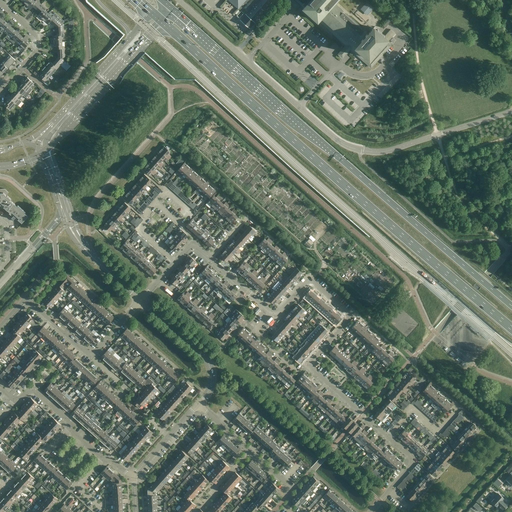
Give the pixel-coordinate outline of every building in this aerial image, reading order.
[(36,0),(35,1),(33,0),(29,0),(26,4),(31,9),(33,6),(37,9),(41,4),(36,0)] [(228,0),(238,8),(243,12),(245,15),(241,19),(250,28),(255,23),(254,23),(257,20),(256,19),(273,0),(228,0)] [(305,8),(304,9),(317,20),(317,21),(318,20),(319,20),(320,21),(347,46),(346,46),(346,47),(346,48),(346,49),(347,49),(348,49),(349,49),(350,48),(371,67),(390,46),(384,41),(386,39),(383,36),(384,35),(375,27),(368,34),(361,28),(335,5),(334,5),(332,4),(335,0),(311,0),(304,8),(305,8)] [(363,6),(370,12),(374,7),(367,1),(363,6)] [(41,4),(37,9),(40,13),(38,15),(43,20),(48,13),(45,10),(46,9),(41,4)] [(52,16),(48,13),(43,20),(48,24),(50,21),(57,27),(63,24),(53,15),(52,16)] [(3,31),(11,23),(9,21),(7,23),(5,21),(0,26),(0,31),(2,33),(3,31)] [(11,23),(3,31),(8,35),(13,28),(11,26),(13,24),(11,23)] [(63,24),(57,27),(57,36),(53,36),(54,42),(62,42),(62,37),(64,37),(63,24)] [(10,40),(19,30),(17,28),(16,30),(13,28),(8,35),(6,37),(10,40)] [(16,42),(21,35),(19,33),(21,31),(19,30),(10,40),(14,44),(16,42)] [(21,35),(16,42),(20,45),(27,37),(25,36),(24,38),(21,35)] [(27,37),(20,45),(24,49),(29,43),(27,41),(29,39),(27,37)] [(62,42),(54,42),(54,49),(58,49),(58,57),(65,60),(64,46),(62,47),(62,42)] [(9,54),(5,59),(12,64),(15,60),(9,54)] [(56,70),(60,65),(66,70),(70,65),(64,60),(65,60),(58,57),(52,64),(50,61),(45,66),(52,72),(55,68),(56,70)] [(5,59),(2,63),(8,68),(12,64),(5,59)] [(52,72),(45,66),(37,76),(44,83),(45,82),(50,77),(48,75),(52,72)] [(23,78),(21,79),(30,87),(34,83),(27,77),(25,80),(23,78)] [(30,87),(21,79),(20,81),(22,83),(20,85),(29,93),(32,89),(30,87)] [(29,93),(20,85),(18,88),(16,86),(14,88),(23,95),(25,97),(29,93)] [(23,95),(14,88),(13,89),(15,91),(13,93),(19,99),(23,95)] [(19,99),(13,93),(11,96),(9,94),(7,96),(16,103),(18,105),(22,101),(19,99)] [(16,103),(7,96),(6,97),(8,99),(5,102),(8,104),(5,106),(10,110),(16,103)] [(164,146),(160,150),(169,158),(171,156),(168,153),(170,151),(164,146)] [(169,158),(160,150),(157,154),(163,159),(165,157),(168,160),(169,158)] [(163,159),(157,154),(153,158),(163,166),(164,164),(161,161),(163,159)] [(163,166),(153,158),(150,162),(156,167),(157,168),(159,166),(161,168),(164,170),(165,168),(163,166)] [(156,167),(150,162),(146,165),(156,174),(157,172),(154,169),(156,167)] [(184,162),(179,169),(181,171),(179,172),(181,174),(188,166),(184,162)] [(156,174),(146,165),(143,169),(149,175),(150,176),(152,174),(154,176),(156,174)] [(188,166),(181,174),(183,176),(184,174),(187,176),(193,169),(191,167),(191,168),(188,166)] [(193,169),(187,176),(189,178),(187,179),(189,181),(196,173),(194,171),(195,170),(193,169)] [(196,173),(189,181),(191,183),(192,181),(194,183),(200,176),(196,173)] [(150,180),(144,174),(141,178),(149,185),(150,183),(149,182),(150,180)] [(200,176),(194,183),(196,185),(195,186),(197,188),(204,180),(200,176)] [(149,185),(141,178),(137,182),(143,188),(145,186),(147,187),(149,185)] [(204,180),(197,188),(201,192),(202,190),(208,183),(204,180)] [(143,188),(137,182),(134,186),(142,193),(143,191),(142,190),(143,188)] [(208,183),(202,190),(204,192),(203,193),(204,195),(212,187),(208,183)] [(142,193),(134,186),(130,190),(136,195),(138,193),(140,195),(142,193)] [(212,187),(204,195),(206,197),(208,195),(210,197),(216,191),(212,187)] [(0,202),(1,202),(5,205),(3,207),(8,210),(11,213),(12,212),(19,218),(18,219),(22,223),(28,216),(25,213),(26,212),(18,205),(17,206),(10,200),(11,199),(7,195),(8,192),(5,189),(0,188),(0,202)] [(138,197),(130,190),(127,194),(136,202),(138,200),(136,199),(138,197)] [(136,202),(127,194),(123,198),(131,205),(133,203),(135,204),(136,202)] [(213,196),(207,202),(211,206),(220,197),(218,195),(215,198),(213,196)] [(213,211),(215,209),(221,203),(219,201),(221,198),(220,197),(211,206),(209,208),(213,211)] [(130,207),(124,202),(121,206),(128,213),(129,212),(130,213),(131,212),(130,211),(128,210),(130,207)] [(221,203),(215,209),(219,213),(227,203),(226,202),(223,205),(221,203)] [(227,203),(219,213),(223,216),(228,210),(226,208),(229,205),(227,203)] [(128,213),(121,206),(117,210),(123,215),(125,213),(127,215),(128,213)] [(228,210),(223,216),(227,220),(235,210),(233,209),(231,212),(228,210)] [(123,215),(117,210),(114,214),(123,222),(125,220),(121,217),(123,215)] [(235,210),(227,220),(231,223),(236,217),(234,215),(237,212),(235,210)] [(123,222),(114,214),(110,218),(116,223),(118,221),(121,224),(123,222)] [(116,223),(110,218),(107,222),(116,230),(117,228),(114,225),(116,223)] [(192,219),(187,225),(189,227),(186,230),(188,231),(196,223),(192,219)] [(116,230),(107,222),(103,226),(109,231),(111,229),(114,232),(116,230)] [(196,223),(188,231),(190,233),(193,230),(195,232),(200,226),(196,223)] [(200,226),(195,232),(197,234),(194,237),(196,238),(204,230),(200,226)] [(246,226),(244,228),(253,235),(257,231),(251,226),(249,229),(246,226)] [(181,229),(180,228),(178,229),(180,230),(177,233),(187,241),(188,239),(185,237),(187,234),(181,229)] [(253,235),(244,228),(243,229),(246,232),(244,234),(249,239),(253,235)] [(203,239),(208,233),(210,231),(208,230),(206,232),(204,230),(196,238),(198,240),(201,237),(203,239)] [(187,241),(177,233),(174,237),(180,242),(182,240),(185,243),(187,241)] [(208,233),(203,239),(205,241),(202,244),(204,245),(212,237),(208,233)] [(249,239),(244,234),(242,236),(239,233),(237,235),(246,243),(249,239)] [(246,243),(237,235),(236,237),(239,240),(237,242),(242,247),(246,243)] [(180,242),(174,237),(171,241),(180,249),(181,247),(178,244),(180,242)] [(212,237),(204,245),(206,247),(209,244),(211,246),(216,240),(212,237)] [(266,241),(263,239),(258,245),(262,249),(270,240),(268,238),(266,241)] [(309,248),(314,243),(309,239),(305,243),(309,248)] [(242,247),(237,242),(234,240),(231,244),(240,252),(242,250),(238,247),(240,245),(242,247)] [(270,240),(262,249),(266,252),(271,246),(269,244),(272,241),(270,240)] [(180,249),(171,241),(167,245),(173,250),(175,248),(178,251),(180,249)] [(127,244),(125,242),(120,248),(124,251),(131,244),(129,242),(127,244)] [(131,244),(124,251),(128,255),(133,249),(131,247),(133,245),(131,244)] [(240,252),(231,244),(227,248),(233,253),(235,251),(238,254),(240,252)] [(273,248),(271,246),(266,252),(270,256),(278,247),(276,245),(273,248)] [(278,247),(270,256),(274,259),(279,253),(277,251),(280,248),(278,247)] [(233,253),(227,248),(224,252),(233,260),(235,258),(231,255),(233,253)] [(135,251),(133,249),(128,255),(132,258),(139,251),(137,249),(135,251)] [(139,251),(132,258),(136,262),(141,256),(139,254),(140,252),(139,251)] [(156,258),(159,260),(161,262),(164,259),(165,260),(167,258),(165,256),(164,258),(158,252),(156,254),(158,256),(156,258)] [(233,260),(224,252),(220,256),(226,261),(228,259),(231,262),(233,260)] [(281,255),(279,253),(274,259),(277,263),(286,254),(284,252),(281,255)] [(286,254),(277,263),(281,266),(287,260),(285,258),(288,255),(286,254)] [(143,258),(141,256),(136,262),(140,265),(146,258),(145,256),(143,258)] [(197,263),(192,258),(190,260),(187,257),(185,259),(194,267),(197,263)] [(146,258),(140,265),(143,269),(149,263),(147,261),(148,259),(146,258)] [(194,267),(185,259),(184,261),(187,264),(185,266),(190,271),(194,267)] [(151,265),(149,263),(143,269),(147,272),(154,265),(152,263),(151,265)] [(241,264),(236,270),(240,274),(248,264),(246,263),(243,266),(241,264)] [(248,264),(240,274),(244,277),(249,271),(247,269),(250,266),(248,264)] [(154,265),(147,272),(151,276),(157,270),(154,268),(156,266),(154,265)] [(190,271),(185,266),(183,268),(180,265),(178,267),(187,275),(190,271)] [(211,270),(207,266),(202,272),(204,274),(201,277),(202,279),(211,270)] [(187,275),(178,267),(177,269),(180,271),(178,274),(183,278),(187,275)] [(292,268),(290,270),(299,278),(303,274),(297,269),(295,271),(292,268)] [(211,270),(202,279),(204,280),(207,277),(209,279),(215,273),(211,270)] [(249,271),(244,277),(248,281),(256,271),(254,270),(251,273),(249,271)] [(299,278),(290,270),(289,271),(292,274),(290,276),(296,282),(299,278)] [(256,271),(248,281),(252,284),(257,278),(255,276),(258,273),(256,271)] [(183,278),(178,274),(176,276),(173,273),(171,275),(180,282),(183,278)] [(218,277),(215,273),(209,279),(212,281),(208,284),(210,286),(218,277)] [(71,291),(77,285),(67,275),(64,278),(67,281),(70,284),(67,288),(71,291)] [(180,282),(171,275),(170,276),(173,279),(171,281),(176,286),(180,282)] [(285,275),(283,277),(292,286),(296,282),(290,276),(288,279),(285,275)] [(222,280),(218,277),(210,286),(212,287),(215,284),(217,286),(220,283),(222,280)] [(257,278),(252,284),(255,287),(264,278),(262,277),(259,280),(257,278)] [(292,286),(283,277),(282,279),(285,282),(283,284),(287,287),(289,289),(292,286)] [(61,288),(67,281),(64,278),(54,289),(61,295),(65,291),(61,288)] [(264,278),(255,287),(259,291),(265,285),(262,283),(266,280),(264,278)] [(222,284),(220,283),(217,286),(215,288),(219,291),(227,283),(225,281),(222,284)] [(448,290),(448,289),(439,281),(439,282),(448,290)] [(281,282),(278,286),(286,294),(288,292),(285,289),(287,287),(283,284),(281,282)] [(227,283),(219,291),(223,295),(228,290),(226,288),(229,285),(227,283)] [(77,285),(71,291),(75,295),(82,288),(77,285)] [(278,286),(274,290),(280,295),(282,293),(285,296),(286,294),(278,286)] [(82,288),(75,295),(79,299),(86,292),(82,288)] [(230,291),(228,290),(223,295),(227,298),(235,290),(233,288),(230,291)] [(61,295),(54,289),(51,293),(58,299),(61,295)] [(235,290),(227,298),(231,302),(236,297),(234,295),(237,292),(235,290)] [(274,290),(271,294),(279,302),(281,300),(278,297),(280,295),(274,290)] [(312,293),(310,291),(305,297),(309,300),(316,292),(315,290),(312,293)] [(86,292),(79,299),(83,302),(90,295),(86,292)] [(184,292),(177,299),(181,303),(189,293),(188,292),(186,294),(184,292)] [(316,292),(309,300),(313,304),(317,298),(315,296),(318,293),(316,292)] [(58,299),(51,293),(47,297),(54,303),(58,299)] [(189,293),(181,303),(185,306),(190,300),(188,298),(191,295),(189,293)] [(271,294),(267,298),(273,303),(274,301),(278,304),(279,302),(271,294)] [(90,295),(83,302),(87,306),(94,299),(90,295)] [(54,303),(47,297),(43,301),(50,308),(54,303)] [(320,300),(317,298),(313,304),(317,307),(324,299),(322,297),(320,300)] [(82,310),(84,308),(72,298),(70,301),(82,310)] [(94,299),(87,306),(92,310),(98,303),(94,299)] [(190,300),(185,306),(189,310),(197,300),(195,299),(192,302),(190,300)] [(324,299),(317,307),(320,311),(325,305),(323,303),(326,300),(324,299)] [(197,300),(189,310),(193,313),(198,307),(196,305),(199,302),(197,300)] [(98,303),(92,310),(96,313),(102,306),(98,303)] [(304,309),(298,304),(294,308),(303,316),(305,315),(302,311),(304,309)] [(327,307),(325,305),(320,311),(324,314),(332,306),(330,304),(327,307)] [(102,306),(96,313),(100,317),(106,310),(102,306)] [(198,307),(193,313),(197,317),(205,307),(203,306),(200,309),(198,307)] [(332,306),(324,314),(328,318),(333,312),(331,310),(334,307),(332,306)] [(64,307),(58,314),(62,318),(70,309),(69,308),(67,310),(64,307)] [(205,307),(197,317),(201,320),(206,314),(204,312),(207,309),(205,307)] [(303,316),(294,308),(291,312),(297,317),(299,315),(302,318),(303,316)] [(70,309),(62,318),(66,322),(72,315),(70,312),(72,310),(70,309)] [(106,310),(100,317),(104,320),(110,314),(106,310)] [(238,311),(234,315),(243,323),(244,321),(241,318),(243,316),(238,311)] [(335,314),(333,312),(328,318),(332,321),(340,312),(338,311),(335,314)] [(297,317),(291,312),(287,316),(297,324),(298,322),(295,319),(297,317)] [(340,312),(332,321),(336,325),(341,319),(339,317),(342,314),(340,312)] [(34,319),(27,313),(23,317),(30,323),(34,319)] [(206,314),(201,320),(204,324),(213,314),(211,313),(208,316),(206,314)] [(110,314),(104,320),(108,324),(114,317),(110,314)] [(213,314),(204,324),(208,327),(214,321),(212,320),(215,316),(213,314)] [(72,315),(66,322),(70,325),(79,316),(77,315),(75,317),(72,315)] [(243,323),(234,315),(231,319),(236,324),(238,321),(241,324),(243,323)] [(79,316),(70,325),(74,329),(80,322),(78,320),(80,317),(79,316)] [(297,324),(287,316),(284,320),(286,322),(290,325),(291,323),(295,326),(297,324)] [(30,323),(23,317),(19,321),(26,327),(30,323)] [(236,324),(231,319),(227,323),(236,330),(237,328),(234,326),(236,324)] [(362,324),(358,320),(352,326),(354,328),(351,332),(353,334),(362,324)] [(26,327),(19,321),(16,325),(23,331),(26,327)] [(290,325),(286,322),(284,324),(281,321),(280,323),(288,331),(292,327),(290,325)] [(80,322),(74,329),(78,333),(87,323),(85,322),(83,325),(80,322)] [(87,323),(78,333),(82,336),(88,329),(86,327),(88,324),(87,323)] [(236,330),(227,323),(224,327),(229,331),(231,329),(234,332),(236,330)] [(288,331),(280,323),(278,325),(281,328),(279,330),(285,335),(288,331)] [(366,327),(362,324),(353,334),(355,335),(358,332),(360,334),(366,327)] [(23,331),(16,325),(12,329),(21,337),(19,335),(23,331)] [(321,325),(317,329),(326,337),(328,335),(325,332),(326,330),(321,325)] [(43,326),(37,333),(41,337),(47,330),(43,326)] [(479,335),(480,334),(471,326),(469,327),(479,335)] [(229,331),(224,327),(220,330),(229,338),(230,336),(227,334),(229,331)] [(244,327),(238,334),(240,335),(237,339),(239,341),(248,331),(244,327)] [(370,331),(366,327),(360,334),(362,335),(359,339),(361,340),(370,331)] [(21,337),(12,329),(14,331),(11,335),(18,341),(21,337)] [(88,329),(82,336),(86,340),(95,330),(93,329),(91,332),(88,329)] [(127,329),(120,336),(125,339),(131,332),(127,329)] [(229,338),(220,330),(220,331),(219,330),(218,329),(217,330),(216,331),(215,332),(216,334),(217,334),(222,339),(224,337),(227,340),(229,338)] [(285,335),(279,330),(277,332),(274,329),(273,331),(281,338),(285,335)] [(317,329),(314,333),(319,338),(321,335),(324,338),(326,337),(317,329)] [(47,330),(41,337),(45,341),(51,334),(47,330)] [(95,330),(86,340),(90,344),(97,337),(94,334),(96,332),(95,330)] [(248,331),(239,341),(241,342),(244,339),(246,341),(252,334),(248,331)] [(281,338),(273,331),(271,333),(274,336),(272,338),(278,343),(281,338)] [(374,334),(370,331),(361,340),(363,342),(366,339),(368,341),(374,334)] [(131,332),(125,339),(129,343),(135,336),(131,332)] [(314,333),(310,337),(319,344),(321,342),(317,340),(319,338),(314,333)] [(51,334),(45,341),(49,344),(55,337),(51,334)] [(252,334),(246,341),(248,342),(245,346),(247,348),(256,338),(252,334)] [(377,338),(374,334),(368,341),(370,342),(367,346),(369,347),(377,338)] [(18,341),(11,335),(7,339),(14,346),(18,341)] [(135,336),(129,343),(133,347),(139,340),(135,336)] [(55,337),(49,344),(53,348),(59,341),(55,337)] [(307,341),(309,342),(312,345),(314,343),(317,346),(319,344),(310,337),(307,341)] [(256,338),(247,348),(249,349),(252,346),(254,348),(259,341),(256,338)] [(381,341),(377,338),(369,347),(371,349),(374,346),(376,348),(377,346),(381,341)] [(14,346),(7,339),(3,343),(10,350),(14,346)] [(139,340),(133,347),(137,350),(143,343),(139,340)] [(59,341),(53,348),(57,352),(63,345),(59,341)] [(259,341),(254,348),(256,349),(253,353),(255,355),(263,345),(259,341)] [(304,341),(302,343),(311,351),(315,347),(312,345),(309,342),(307,344),(304,341)] [(10,350),(3,343),(0,347),(7,354),(10,350)] [(143,343),(137,350),(141,354),(147,347),(143,343)] [(311,351),(302,343),(300,345),(304,348),(302,350),(308,355),(311,351)] [(379,348),(377,346),(376,348),(372,352),(376,355),(384,346),(382,344),(379,348)] [(63,345),(57,352),(61,355),(67,348),(63,345)] [(263,345),(255,355),(256,356),(259,353),(261,355),(262,355),(263,353),(267,348),(263,345)] [(335,346),(330,351),(332,353),(329,356),(331,358),(339,349),(335,346)] [(384,346),(376,355),(380,359),(385,353),(383,351),(386,348),(384,346)] [(147,347),(141,354),(145,357),(151,351),(147,347)] [(67,348),(61,355),(65,359),(72,352),(67,348)] [(297,349),(295,351),(304,359),(308,355),(302,350),(300,352),(297,349)] [(339,349),(331,358),(333,360),(336,356),(338,358),(343,353),(339,349)] [(31,351),(30,352),(39,361),(43,356),(36,350),(33,353),(31,351)] [(107,350),(101,357),(105,361),(114,351),(113,350),(110,353),(107,350)] [(114,351),(105,361),(110,364),(116,357),(113,355),(115,353),(114,351)] [(151,351),(145,357),(149,361),(155,354),(151,351)] [(304,359),(295,351),(293,353),(297,356),(295,358),(301,363),(304,359)] [(387,355),(385,353),(380,359),(384,362),(392,353),(390,351),(387,355)] [(39,361),(30,352),(28,354),(31,356),(28,359),(35,365),(39,361)] [(72,352),(65,359),(69,362),(68,364),(76,356),(72,352)] [(262,355),(261,355),(257,360),(261,363),(270,353),(268,352),(265,355),(263,353),(262,355)] [(270,353),(261,363),(265,367),(271,360),(269,358),(272,355),(270,353)] [(343,353),(338,358),(340,360),(337,363),(339,365),(347,356),(343,353)] [(392,353),(384,362),(388,366),(393,360),(391,358),(394,355),(392,353)] [(155,354),(149,361),(153,365),(159,358),(155,354)] [(76,356),(68,364),(71,367),(68,369),(70,370),(78,361),(74,357),(76,356)] [(347,356),(339,365),(341,367),(344,363),(346,365),(349,362),(351,360),(347,356)] [(116,357),(110,364),(114,368),(122,359),(121,358),(118,360),(116,357)] [(159,358),(153,365),(157,368),(163,361),(159,358)] [(23,359),(22,360),(32,369),(35,365),(28,359),(26,361),(23,359)] [(122,359),(114,368),(118,372),(126,362),(124,365),(121,362),(123,360),(122,359)] [(271,360),(265,367),(269,370),(278,360),(276,359),(273,362),(271,360)] [(32,369),(22,360),(21,362),(24,364),(21,367),(28,373),(32,369)] [(278,360),(269,370),(273,374),(279,367),(277,365),(280,362),(278,360)] [(349,362),(346,365),(344,368),(347,371),(356,362),(354,360),(351,364),(349,362)] [(78,361),(70,370),(71,371),(73,369),(76,371),(82,365),(78,361)] [(163,361),(157,368),(161,372),(167,365),(163,361)] [(126,362),(118,372),(120,369),(124,373),(132,364),(131,363),(129,365),(126,362)] [(356,362),(347,371),(351,375),(356,369),(354,367),(357,364),(356,362)] [(8,373),(13,366),(10,363),(5,370),(8,373)] [(132,364),(124,373),(128,377),(134,370),(131,367),(133,365),(132,364)] [(82,365),(76,371),(79,374),(76,376),(78,377),(86,368),(82,365)] [(167,365),(161,372),(165,375),(171,369),(167,365)] [(279,367),(273,374),(277,377),(286,367),(284,366),(281,369),(279,367)] [(16,367),(15,368),(24,377),(28,373),(21,367),(19,369),(16,367)] [(286,367),(277,377),(280,381),(287,374),(285,372),(287,369),(286,367)] [(356,369),(351,375),(355,378),(363,369),(362,367),(359,371),(356,369)] [(24,377),(15,368),(14,370),(16,372),(14,375),(21,381),(24,377)] [(86,368),(78,377),(79,378),(81,376),(84,379),(90,372),(86,368)] [(149,369),(147,371),(154,379),(156,377),(149,369)] [(171,369),(165,375),(169,379),(175,372),(171,369)] [(363,369),(355,378),(359,382),(364,376),(362,374),(365,371),(363,369)] [(134,370),(128,377),(132,380),(140,371),(139,370),(137,372),(134,370)] [(140,371),(132,380),(136,384),(142,377),(139,374),(141,372),(140,371)] [(407,371),(404,375),(413,384),(415,382),(412,379),(414,377),(407,371)] [(90,372),(84,379),(87,381),(85,383),(86,385),(94,375),(90,372)] [(175,372),(169,379),(173,383),(179,376),(175,372)] [(287,374),(280,381),(284,384),(293,374),(292,373),(289,376),(287,374)] [(307,377),(303,373),(298,380),(300,382),(297,385),(298,387),(307,377)] [(293,374),(284,384),(288,388),(294,381),(292,379),(295,376),(293,374)] [(364,376),(359,382),(363,385),(371,376),(369,374),(366,378),(364,376)] [(9,375),(8,377),(17,385),(21,381),(14,375),(11,377),(9,375)] [(90,388),(98,379),(94,375),(86,385),(90,388)] [(413,384),(404,375),(400,379),(406,385),(408,383),(412,386),(413,384)] [(371,376),(363,385),(367,389),(372,383),(370,381),(373,378),(371,376)] [(17,385),(8,377),(7,378),(9,380),(6,383),(13,389),(17,385)] [(142,377),(136,384),(140,388),(144,383),(146,381),(142,377)] [(311,380),(307,377),(298,387),(300,388),(303,385),(305,387),(311,380)] [(148,378),(146,381),(144,383),(148,387),(148,388),(154,394),(158,390),(152,384),(153,382),(148,378)] [(406,385),(400,379),(397,383),(406,392),(408,390),(405,387),(406,385)] [(311,380),(305,387),(308,389),(304,392),(306,394),(315,384),(311,380)] [(100,382),(93,389),(98,393),(104,386),(100,382)] [(186,382),(182,386),(189,392),(193,388),(186,382)] [(423,390),(427,393),(433,387),(431,385),(432,383),(430,382),(423,390)] [(51,383),(44,390),(49,394),(57,384),(56,383),(54,386),(51,383)] [(406,392),(397,383),(393,387),(400,393),(401,390),(405,394),(406,392)] [(57,384),(49,394),(53,397),(59,390),(56,388),(58,386),(57,384)] [(319,387),(315,384),(306,394),(308,395),(311,392),(313,394),(315,392),(319,387)] [(104,386),(98,393),(102,396),(108,389),(104,386)] [(189,392),(182,386),(178,390),(185,396),(189,392)] [(400,393),(393,387),(390,391),(398,398),(399,396),(398,395),(400,393)] [(433,387),(427,393),(431,397),(437,390),(433,387)] [(148,388),(144,392),(151,398),(154,394),(148,388)] [(106,400),(112,393),(108,389),(102,396),(99,399),(101,400),(103,398),(106,400)] [(59,390),(53,397),(57,401),(65,392),(64,390),(62,393),(59,390)] [(185,396),(178,390),(175,394),(182,400),(185,396)] [(433,402),(441,394),(437,390),(431,397),(429,399),(433,402)] [(315,392),(313,394),(309,399),(313,402),(322,392),(320,391),(317,394),(315,392)] [(398,398),(390,391),(386,395),(392,400),(394,398),(396,400),(398,398)] [(65,392),(57,401),(61,405),(67,398),(64,395),(66,393),(65,392)] [(144,392),(140,396),(147,402),(151,398),(144,392)] [(322,392),(313,402),(317,406),(323,399),(321,397),(324,394),(322,392)] [(112,393),(106,400),(110,404),(116,397),(112,393)] [(182,400),(175,394),(171,398),(178,404),(182,400)] [(437,406),(445,397),(441,394),(433,402),(437,406)] [(140,396),(134,403),(139,408),(142,405),(143,406),(147,402),(140,396)] [(116,397),(110,404),(114,407),(120,400),(116,397)] [(441,409),(443,407),(449,401),(445,397),(437,406),(441,409)] [(38,405),(31,398),(27,402),(35,409),(38,405)] [(67,398),(61,405),(65,408),(73,399),(72,398),(70,400),(67,398)] [(178,404),(171,398),(168,402),(174,408),(178,404)] [(323,399),(317,406),(321,409),(329,399),(328,398),(325,401),(323,399)] [(73,399),(65,408),(69,412),(75,405),(72,402),(74,400),(73,399)] [(329,399),(321,409),(324,413),(331,406),(328,404),(331,401),(329,399)] [(396,405),(390,400),(388,402),(384,399),(383,401),(392,409),(396,405)] [(120,400),(114,407),(118,411),(124,404),(120,400)] [(392,409),(383,401),(381,403),(384,406),(382,408),(388,413),(392,409)] [(453,405),(449,401),(443,407),(447,411),(453,405)] [(35,409),(27,402),(25,404),(24,404),(23,405),(31,413),(35,409)] [(174,408),(168,402),(164,406),(171,412),(174,408)] [(120,417),(122,414),(128,408),(124,404),(118,411),(116,413),(120,417)] [(31,413),(23,405),(21,407),(22,408),(20,410),(27,417),(31,413)] [(331,406),(324,413),(328,416),(337,406),(336,405),(333,408),(331,406)] [(164,406),(160,410),(167,416),(171,412),(164,406)] [(337,406),(328,416),(332,420),(338,413),(336,411),(339,408),(337,406)] [(77,407),(71,414),(75,418),(84,408),(82,407),(80,410),(77,407)] [(310,419),(314,415),(310,411),(309,413),(302,407),(299,409),(310,419)] [(388,413),(382,408),(381,410),(377,407),(376,409),(385,417),(388,413)] [(84,408),(75,418),(79,421),(85,414),(83,412),(85,409),(84,408)] [(128,408),(122,414),(126,418),(132,411),(128,408)] [(385,417),(376,409),(374,411),(377,414),(375,416),(381,421),(385,417)] [(27,417),(20,410),(16,414),(14,412),(24,421),(27,417)] [(160,410),(157,414),(163,421),(167,416),(160,410)] [(132,411),(126,418),(130,422),(136,415),(132,411)] [(24,421),(14,412),(10,416),(18,423),(21,419),(24,421)] [(83,425),(92,416),(88,412),(85,414),(79,421),(83,425)] [(341,415),(338,413),(332,420),(336,423),(345,413),(343,412),(341,415)] [(395,425),(403,415),(399,412),(395,418),(395,419),(392,423),(395,425)] [(240,413),(233,420),(234,422),(236,421),(238,423),(244,416),(240,413)] [(345,413),(336,423),(340,427),(341,426),(346,420),(344,418),(347,415),(345,413)] [(136,415),(130,422),(134,425),(140,419),(136,415)] [(18,423),(10,416),(8,419),(7,418),(6,419),(14,427),(18,423)] [(87,428),(96,419),(92,416),(83,425),(87,428)] [(244,416),(238,423),(240,425),(239,426),(241,428),(248,420),(244,416)] [(349,416),(346,420),(341,426),(345,429),(353,420),(349,416)] [(54,418),(50,423),(57,429),(61,425),(54,418)] [(14,427),(6,419),(4,421),(5,422),(3,424),(11,431),(14,427)] [(91,432),(100,423),(96,419),(87,428),(91,432)] [(248,420),(241,428),(242,429),(244,428),(246,430),(252,423),(248,420)] [(353,420),(345,429),(346,431),(350,434),(358,424),(355,422),(353,420)] [(47,424),(45,426),(54,433),(57,429),(50,423),(48,425),(47,424)] [(100,423),(91,432),(95,436),(102,429),(99,426),(101,424),(100,423)] [(121,423),(119,425),(128,432),(130,430),(121,423)] [(252,423),(246,430),(248,432),(247,433),(249,435),(257,426),(256,427),(252,423)] [(469,424),(468,426),(475,432),(479,428),(473,423),(471,425),(469,424)] [(11,431),(3,424),(1,427),(0,426),(0,425),(0,428),(7,435),(11,431)] [(213,430),(207,424),(203,428),(209,434),(213,430)] [(358,424),(350,434),(354,437),(359,431),(359,432),(364,426),(362,424),(360,426),(358,424)] [(54,433),(45,426),(44,427),(45,428),(43,431),(50,437),(54,433)] [(146,426),(142,430),(149,437),(153,432),(146,426)] [(257,426),(249,435),(251,432),(255,436),(261,429),(257,426)] [(475,432),(468,426),(466,427),(468,429),(466,431),(472,436),(475,432)] [(209,434),(203,428),(199,432),(206,438),(209,434)] [(102,429),(95,436),(100,439),(108,430),(107,429),(104,431),(102,429)] [(261,429),(255,436),(259,439),(265,433),(261,429)] [(403,431),(398,436),(402,440),(411,430),(409,429),(407,431),(405,433),(403,431)] [(104,443),(112,434),(108,430),(100,439),(104,443)] [(149,437),(142,430),(138,435),(145,441),(149,437)] [(359,431),(354,437),(353,438),(357,442),(366,432),(364,430),(361,433),(359,432),(359,431)] [(411,430),(402,440),(406,443),(411,438),(413,436),(411,434),(413,432),(411,430)] [(466,431),(465,430),(463,432),(462,432),(461,433),(468,440),(472,436),(466,431)] [(37,432),(37,433),(47,441),(50,437),(43,431),(39,434),(37,432)] [(206,438),(199,432),(196,436),(202,442),(206,438)] [(366,432),(357,442),(361,445),(367,438),(365,437),(368,433),(366,432)] [(37,433),(33,437),(41,443),(44,440),(46,442),(47,441),(37,433)] [(265,433),(259,439),(263,443),(269,437),(265,433)] [(468,440),(461,433),(459,435),(457,437),(459,439),(465,444),(468,440)] [(108,447),(116,437),(112,434),(104,443),(108,447)] [(224,434),(217,441),(221,445),(227,439),(225,437),(226,435),(224,434)] [(145,441),(138,435),(135,439),(142,445),(145,441)] [(202,442),(196,436),(192,440),(199,446),(202,442)] [(33,437),(30,441),(37,448),(41,443),(33,437)] [(116,437),(108,447),(112,450),(118,443),(115,441),(117,438),(116,437)] [(269,437),(263,443),(267,447),(273,440),(269,437)] [(367,438),(361,445),(365,449),(374,439),(372,437),(369,440),(367,438)] [(411,438),(406,443),(410,447),(417,439),(415,438),(413,440),(411,438)] [(142,445),(135,439),(131,443),(138,449),(142,445)] [(227,439),(221,445),(225,449),(231,442),(227,439)] [(374,439),(365,449),(368,452),(375,445),(373,444),(375,440),(374,439)] [(417,439),(410,447),(414,450),(419,445),(417,443),(418,441),(417,439)] [(455,439),(454,441),(461,448),(465,444),(459,439),(457,441),(455,439)] [(199,446),(192,440),(189,444),(195,450),(199,446)] [(273,440),(267,447),(271,450),(269,453),(277,444),(273,440)] [(30,441),(26,445),(33,452),(37,448),(30,441)] [(461,448),(454,441),(452,443),(454,445),(452,447),(458,452),(461,448)] [(231,442),(225,449),(229,452),(235,446),(231,442)] [(138,449),(131,443),(128,447),(135,453),(138,449)] [(195,450),(189,444),(186,447),(185,445),(183,447),(191,454),(195,450)] [(277,444),(269,453),(270,454),(272,453),(274,455),(280,449),(276,445),(277,444)] [(375,445),(368,452),(372,456),(381,446),(380,444),(377,447),(375,445)] [(26,445),(22,449),(30,456),(33,452),(26,445)] [(419,445),(414,450),(418,454),(424,446),(423,445),(421,447),(419,445)] [(447,445),(444,449),(453,457),(454,455),(451,453),(453,451),(447,445)] [(235,446),(229,452),(234,456),(241,448),(239,447),(238,448),(235,446)] [(381,446),(372,456),(376,459),(381,454),(382,452),(380,451),(383,447),(381,446)] [(424,446),(418,454),(422,458),(427,452),(425,450),(426,448),(424,446)] [(135,453),(128,447),(124,451),(131,457),(135,453)] [(386,448),(382,452),(381,454),(383,456),(380,460),(382,461),(390,452),(386,448)] [(22,449),(19,453),(26,460),(30,456),(22,449)] [(280,449),(274,455),(276,457),(275,459),(277,460),(284,452),(280,449)] [(444,449),(440,453),(446,458),(448,456),(451,459),(453,457),(444,449)] [(189,457),(181,450),(179,452),(181,453),(179,455),(185,461),(189,457)] [(131,457),(124,451),(120,455),(127,461),(131,457)] [(284,452),(277,460),(279,462),(280,460),(282,462),(288,456),(284,452)] [(390,452),(382,461),(383,463),(387,459),(389,461),(394,455),(390,452)] [(446,458),(440,453),(439,452),(435,455),(437,457),(446,465),(447,463),(444,460),(446,458)] [(40,453),(34,460),(37,463),(34,465),(36,466),(44,457),(40,453)] [(6,454),(0,460),(0,464),(2,466),(9,459),(7,457),(7,456),(6,454)] [(185,461),(179,455),(175,459),(181,465),(185,461)] [(394,455),(389,461),(391,463),(388,467),(389,468),(398,459),(394,455)] [(281,472),(292,460),(288,456),(282,462),(285,465),(283,466),(279,470),(281,472)] [(44,457),(36,466),(37,468),(39,465),(42,468),(48,461),(44,457)] [(437,457),(433,461),(439,466),(441,464),(444,467),(446,465),(437,457)] [(9,459),(2,466),(6,470),(14,461),(12,460),(11,461),(9,459)] [(181,465),(175,459),(171,463),(178,469),(181,465)] [(252,459),(245,467),(250,470),(255,464),(253,462),(254,461),(252,459)] [(398,459),(389,468),(391,470),(394,466),(396,468),(402,462),(398,459)] [(14,461),(6,470),(10,473),(17,466),(15,464),(15,463),(14,461)] [(48,461),(42,468),(45,470),(42,472),(44,474),(52,464),(48,461)] [(229,466),(223,461),(219,465),(225,471),(229,466)] [(433,461),(430,465),(439,473),(440,471),(437,468),(439,466),(433,461)] [(178,469),(171,463),(168,467),(174,473),(178,469)] [(52,464),(44,474),(45,475),(47,472),(50,475),(56,468),(52,464)] [(255,464),(250,470),(254,474),(259,468),(255,464)] [(225,471),(219,465),(215,469),(222,475),(225,471)] [(430,465),(426,469),(432,474),(434,472),(437,475),(439,473),(430,465)] [(17,466),(10,473),(14,477),(21,470),(17,466)] [(111,470),(107,466),(101,473),(104,476),(101,478),(103,479),(111,470)] [(174,473),(168,467),(164,471),(171,477),(174,473)] [(56,468),(50,475),(53,477),(50,480),(52,481),(60,472),(56,468)] [(259,468),(254,474),(258,478),(263,471),(259,468)] [(222,475),(215,469),(212,473),(218,479),(222,475)] [(118,476),(111,470),(103,479),(104,480),(106,478),(109,481),(110,479),(113,482),(118,476)] [(171,477),(164,471),(161,475),(167,481),(171,477)] [(263,471),(258,478),(262,481),(269,474),(267,472),(266,473),(263,471)] [(34,478),(27,472),(24,476),(33,484),(34,483),(32,481),(34,478)] [(60,472),(52,481),(53,482),(55,480),(58,482),(64,475),(60,472)] [(242,478),(235,472),(232,476),(238,482),(242,478)] [(218,479),(212,473),(208,477),(216,484),(217,482),(216,481),(218,479)] [(425,473),(423,475),(430,482),(434,478),(428,473),(426,475),(425,473)] [(64,475),(58,482),(61,484),(58,487),(60,488),(68,479),(64,475)] [(167,481),(161,475),(157,479),(163,485),(167,481)] [(202,475),(199,479),(205,485),(209,481),(202,475)] [(430,482),(423,475),(421,477),(423,479),(421,481),(427,486),(430,482)] [(33,484),(24,476),(20,480),(27,486),(29,483),(32,486),(33,484)] [(118,476),(113,482),(113,483),(112,483),(112,487),(108,487),(109,489),(121,488),(121,479),(118,476)] [(238,482),(232,476),(228,480),(235,486),(238,482)] [(320,482),(315,478),(313,477),(309,481),(316,487),(320,482)] [(499,486),(502,482),(498,478),(494,482),(499,486)] [(68,479),(60,488),(61,489),(63,487),(66,489),(72,483),(68,479)] [(163,485),(157,479),(153,483),(160,489),(163,485)] [(205,485),(199,479),(195,483),(201,489),(205,485)] [(27,486),(20,480),(16,484),(26,492),(27,491),(24,489),(27,486)] [(235,486),(228,480),(225,484),(231,490),(235,486)] [(316,487),(309,481),(306,485),(312,491),(316,487)] [(418,481),(416,483),(424,490),(427,486),(421,481),(419,483),(418,481)] [(160,489),(153,483),(150,488),(151,489),(151,488),(156,493),(160,489)] [(201,489),(195,483),(191,487),(198,493),(201,489)] [(280,490),(272,483),(269,487),(275,493),(277,490),(279,492),(280,490)] [(424,490),(416,483),(414,485),(416,486),(414,489),(420,494),(424,490)] [(26,492),(16,484),(13,488),(20,494),(22,491),(25,494),(26,492)] [(231,490),(225,484),(222,487),(221,486),(220,487),(232,498),(227,494),(231,490)] [(312,491),(306,485),(302,489),(309,495),(311,496),(314,492),(312,491)] [(198,493),(191,487),(188,491),(194,497),(198,493)] [(232,498),(220,487),(219,487),(225,492),(222,496),(228,502),(232,498)] [(275,493),(269,487),(265,491),(271,497),(275,493)] [(20,494),(13,488),(9,492),(18,500),(20,499),(17,497),(20,494)] [(309,495),(302,489),(299,493),(305,499),(309,495)] [(411,489),(409,491),(417,498),(420,494),(414,489),(412,491),(411,489)] [(333,494),(329,490),(323,496),(327,500),(333,494)] [(194,497),(188,491),(184,495),(196,506),(191,501),(194,497)] [(271,497),(265,491),(261,495),(268,501),(271,497)] [(417,498),(409,491),(407,493),(409,494),(407,496),(413,502),(417,498)] [(18,500),(9,492),(6,496),(12,502),(15,499),(17,502),(18,500)] [(45,493),(44,494),(54,503),(58,499),(51,493),(48,496),(45,493)] [(305,499),(299,493),(295,497),(302,503),(303,504),(307,500),(305,499)] [(503,509),(508,504),(503,500),(504,499),(498,493),(491,501),(494,504),(494,505),(496,506),(497,507),(498,505),(503,509)] [(54,503),(44,494),(43,496),(46,498),(43,501),(50,507),(54,503)] [(337,497),(333,494),(327,500),(331,504),(337,497)] [(196,506),(184,495),(188,499),(185,503),(191,509),(193,506),(195,507),(196,506)] [(268,501),(261,495),(258,499),(264,505),(268,501)] [(12,502),(6,496),(2,500),(11,508),(12,507),(10,505),(12,502)] [(228,502),(222,496),(218,500),(224,506),(228,502)] [(302,503),(295,497),(291,501),(298,507),(302,503)] [(341,501),(337,497),(331,504),(335,507),(341,501)] [(264,505),(258,499),(254,503),(253,501),(252,502),(261,509),(264,505)] [(11,508),(2,500),(0,502),(0,505),(5,510),(8,508),(10,510),(11,508)] [(224,506),(218,500),(214,504),(221,510),(224,506)] [(50,507),(43,501),(41,504),(38,501),(37,503),(47,511),(50,507)] [(345,504),(341,501),(335,507),(339,511),(345,504)] [(261,509),(252,502),(249,506),(255,511),(259,507),(261,509)] [(476,511),(479,511),(483,508),(476,502),(471,507),(476,511)] [(45,511),(47,511),(37,503),(36,504),(39,506),(36,509),(39,511),(45,511)] [(63,503),(60,506),(61,507),(58,511),(59,511),(64,511),(70,505),(69,504),(67,507),(64,504),(63,503)] [(188,511),(191,509),(185,503),(181,507),(186,511),(188,511)]
